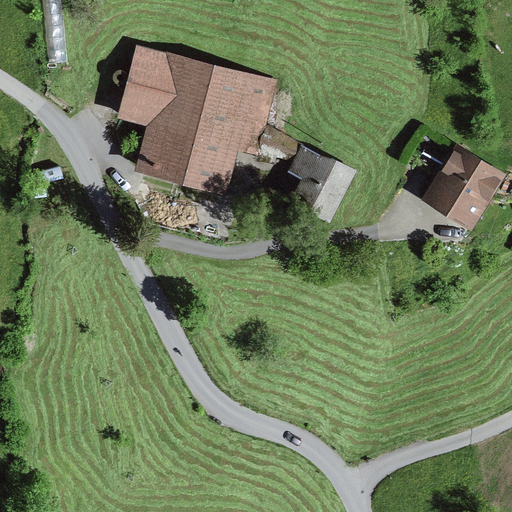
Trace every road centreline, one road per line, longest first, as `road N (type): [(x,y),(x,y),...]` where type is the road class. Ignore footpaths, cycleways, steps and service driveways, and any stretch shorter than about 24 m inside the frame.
road 1 (tertiary): [(0,81),(60,132),(214,403),(312,448),(346,478)]
road 2 (track): [(60,132),(115,161),(152,232),(172,244),(224,255),(424,227)]
road 3 (unclassified): [(346,478),(511,418)]
